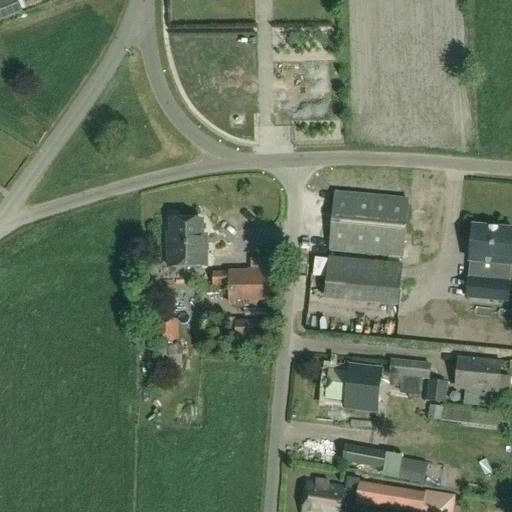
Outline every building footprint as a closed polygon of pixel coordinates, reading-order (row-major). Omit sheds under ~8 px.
[(0,0),(0,21),(22,13),(16,0),(5,0),(3,1),(2,0),(0,0)] [(330,250),(403,257),(408,201),(335,194),(330,250)] [(169,236),(165,236),(166,269),(204,268),(203,246),(199,246),(199,222),(169,223),(169,236)] [(511,254),(511,230),(473,227),(469,262),(476,263),(474,281),(468,280),(466,298),(507,303),(509,284),(508,284),(510,266),(511,266),(511,254)] [(144,260),(144,278),(153,278),(153,260),(144,260)] [(271,307),(270,272),(213,273),(213,286),(227,286),(228,308),(271,307)] [(235,318),(215,318),(215,337),(229,337),(229,342),(264,343),(265,322),(235,321),(235,318)] [(155,320),(156,341),(178,341),(177,320),(155,320)] [(390,376),(429,380),(431,364),(392,360),(390,376)] [(469,391),(467,406),(485,407),(486,392),(498,393),(498,392),(510,393),(511,377),(499,376),(501,363),(475,360),(475,361),(459,360),(458,371),(459,372),(458,389),(469,391)] [(351,372),(351,374),(330,372),(327,400),(348,403),(347,405),(377,409),(381,375),(351,372)] [(445,403),(447,384),(429,382),(427,401),(445,403)] [(440,419),(442,408),(430,406),(428,417),(440,419)] [(382,470),(385,454),(345,447),(342,462),(382,470)] [(424,485),(427,465),(400,460),(396,480),(424,485)] [(303,511),(341,511),(345,493),(358,495),(356,505),(397,511),(433,511),(436,496),(372,485),(373,481),(367,480),(366,484),(360,483),(346,480),(344,489),(308,483),(303,511)]
